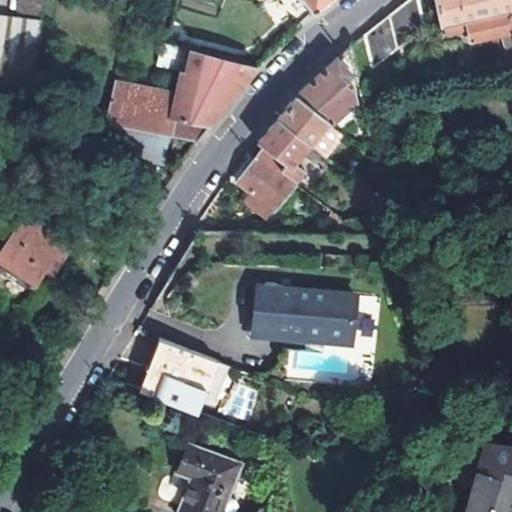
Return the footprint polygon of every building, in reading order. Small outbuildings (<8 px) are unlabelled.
[(0,0),(0,113),(32,117),(46,0),(21,0),(19,19),(0,16),(0,0)] [(279,0),(299,26),(318,8),(329,0),(279,0)] [(424,30),(416,0),(410,0),(363,37),(370,71),(403,46),(408,51),(426,38),(424,30)] [(416,0),(424,30),(437,27),(430,0),(416,0)] [(511,0),(436,0),(443,26),(466,21),(511,10),(511,0)] [(511,10),(466,21),(471,40),(511,30),(511,10)] [(172,66),(189,70),(194,48),(171,42),(166,64),(172,66)] [(189,70),(172,66),(172,96),(112,94),(106,124),(172,136),(199,141),(210,125),(211,124),(241,86),(259,65),(194,48),(189,70)] [(351,72),(337,58),(304,90),(297,96),(330,123),(357,99),(355,86),(346,76),(351,72)] [(277,119),(308,144),(319,153),(324,158),(343,134),(332,125),(330,123),(297,96),(294,99),(277,119)] [(319,153),(308,144),(277,119),(273,125),(249,153),(255,157),(268,167),(271,164),(292,181),(308,162),(310,163),(319,153)] [(172,136),(106,124),(102,144),(169,156),(172,136)] [(268,167),(255,157),(243,174),(255,184),(250,191),(272,209),(294,183),(292,181),(271,164),(268,167)] [(76,241),(27,211),(0,255),(0,270),(32,291),(47,267),(57,273),(76,241)] [(328,233),(356,234),(330,213),(328,233)] [(326,256),(326,272),(357,273),(358,256),(326,256)] [(329,290),(257,283),(251,334),(324,341),(329,290)] [(359,334),(372,335),(373,298),(360,298),(359,334)] [(158,340),(137,393),(196,414),(202,400),(204,401),(208,392),(205,391),(216,362),(158,340)] [(187,440),(175,470),(188,475),(173,511),(220,511),(241,460),(187,440)] [(475,490),(468,511),(511,511),(511,445),(485,441),(485,445),(489,446),(484,492),(475,490)]
